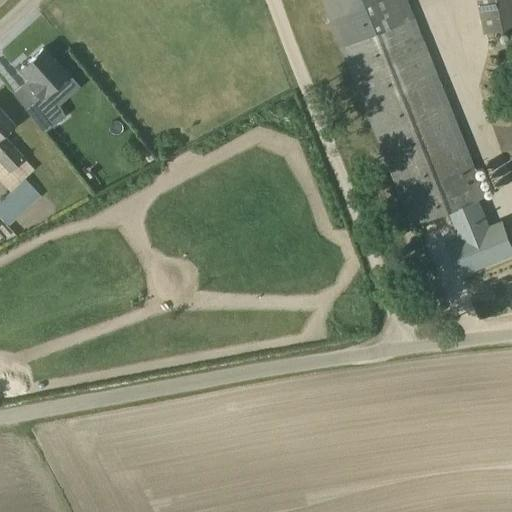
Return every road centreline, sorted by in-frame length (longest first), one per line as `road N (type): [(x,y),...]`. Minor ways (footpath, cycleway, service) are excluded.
road 1 (unclassified): [(408,348),(0,417)]
road 2 (unclassified): [(408,348),(273,0)]
